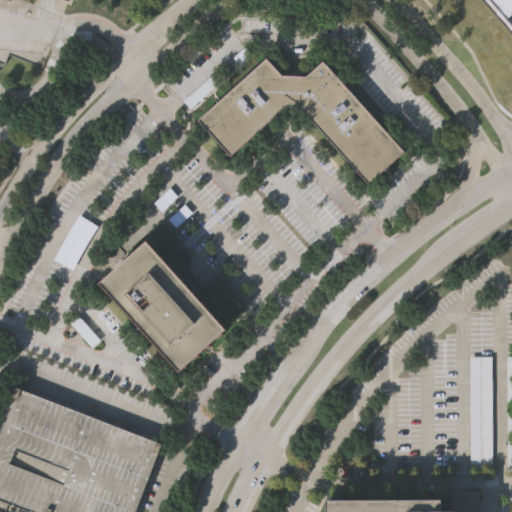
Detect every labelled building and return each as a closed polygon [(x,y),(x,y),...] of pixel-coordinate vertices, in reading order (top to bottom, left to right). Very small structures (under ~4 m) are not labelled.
[(511,29),(486,0),(511,0),(511,29)] [(268,56),(284,73),(308,74),(324,59),(406,150),(370,182),(301,104),(287,104),(232,153),(200,117),(268,56)] [(230,329),(184,371),(105,283),(151,241),(230,329)] [(469,466),(469,356),(492,356),(491,467),(469,466)] [(32,511),(0,500),(0,429),(16,386),(103,419),(163,441),(136,511),(32,511)] [(480,493),(479,511),(329,511),(329,502),(444,502),(444,511),(452,511),(452,493),(480,493)]
